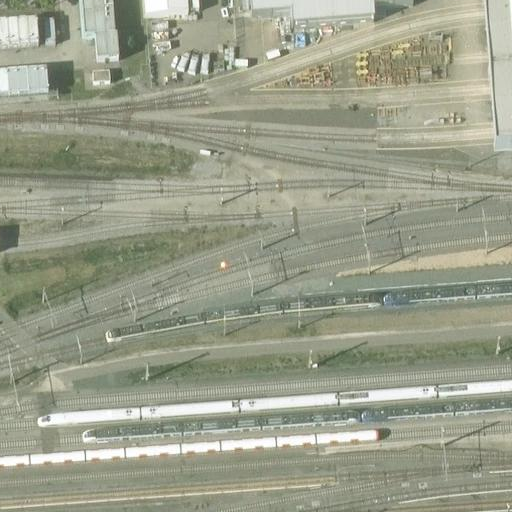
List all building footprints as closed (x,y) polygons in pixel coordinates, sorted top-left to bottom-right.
[(120,0),(90,0),(94,47),(123,45),(120,0)] [(186,0),(143,0),(145,21),(188,18),(186,0)] [(189,0),(191,15),(198,14),(197,0),(189,0)] [(248,0),(251,22),(290,19),(291,31),(373,25),(372,12),(412,9),(411,0),(248,0)] [(493,133),(495,154),(511,152),(511,0),(482,0),(484,17),(487,50),(490,94),(492,114),(493,133)] [(36,25),(0,27),(0,51),(38,49),(36,25)] [(123,54),(101,54),(102,85),(124,85),(123,54)] [(45,75),(0,78),(0,101),(47,98),(45,75)]
